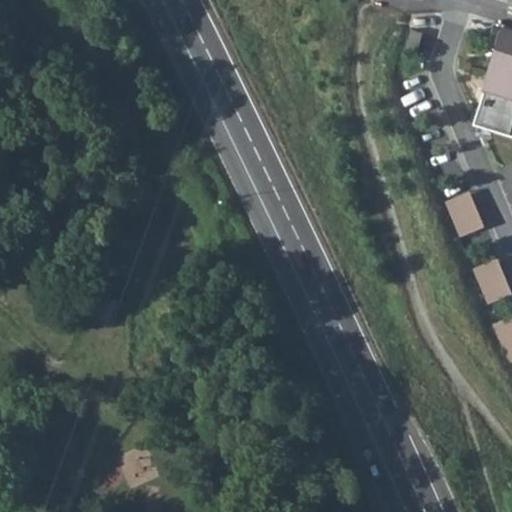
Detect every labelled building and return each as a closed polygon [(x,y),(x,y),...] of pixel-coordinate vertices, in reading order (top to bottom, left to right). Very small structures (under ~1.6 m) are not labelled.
[(478,122),(511,132),(511,26),(508,25),(478,122)] [(407,47),(418,50),(424,32),(412,29),(407,47)] [(474,189),(448,198),(461,234),(487,225),(474,189)] [(490,302),(511,293),(511,284),(502,256),(476,265),(490,302)] [(511,361),(511,360),(511,316),(495,323),(511,361)]
